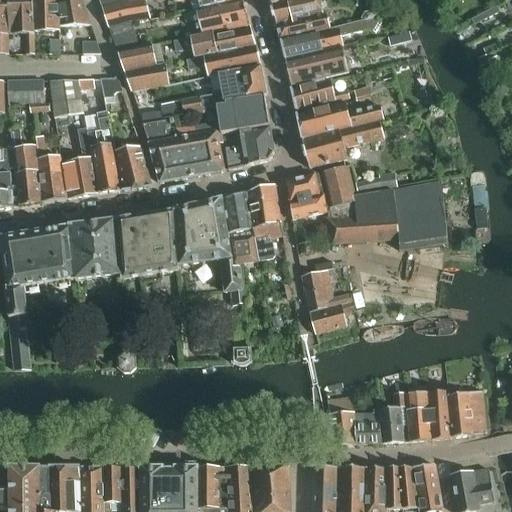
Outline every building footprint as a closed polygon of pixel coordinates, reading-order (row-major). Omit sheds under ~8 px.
[(8,0),(0,0),(0,56),(9,57),(9,36),(8,21),(9,21),(8,0)] [(9,0),(10,36),(14,36),(14,35),(26,35),(27,56),(27,57),(36,56),(35,34),(35,33),(33,0),(9,0)] [(60,0),(33,0),(35,33),(61,33),(61,28),(60,0)] [(82,0),(60,0),(61,28),(92,27),(82,0)] [(99,0),(109,27),(132,24),(152,21),(145,0),(99,0)] [(174,0),(175,4),(191,2),(194,13),(197,12),(201,11),(244,2),(242,0),(174,0)] [(301,0),(272,5),(275,20),(276,24),(324,15),(321,0),(301,0)] [(201,11),(197,12),(204,37),(216,35),(251,27),(245,6),(244,2),(201,11)] [(498,7),(472,21),(476,27),(501,13),(498,7)] [(366,14),(363,19),(364,22),(380,18),(380,16),(373,13),(366,14)] [(324,15),(276,24),(277,28),(281,43),(282,43),(321,35),(332,33),(332,32),(331,30),(327,15),(325,16),(324,15)] [(282,44),(281,44),(286,62),(324,53),(343,48),(343,49),(344,49),(344,48),(344,47),(342,38),(371,31),(376,34),(382,24),(380,18),(364,22),(331,30),(332,32),(332,33),(321,35),(282,43),(282,44)] [(132,24),(109,27),(118,54),(141,49),(132,24)] [(192,40),(175,43),(177,55),(194,52),(195,60),(219,56),(257,49),(252,32),(216,39),(216,35),(204,37),(192,39),(192,40)] [(409,34),(389,39),(391,48),(411,42),(409,34)] [(61,42),(51,42),(51,56),(61,56),(61,42)] [(98,44),(83,44),(84,56),(102,56),(98,44)] [(141,49),(118,54),(125,75),(158,67),(153,46),(141,49)] [(324,53),(286,62),(292,88),(292,87),(349,75),(350,75),(344,49),(343,49),(343,48),(324,53)] [(195,60),(188,62),(189,72),(206,69),(208,79),(219,77),(262,68),(258,49),(257,49),(219,56),(195,60)] [(490,55),(477,61),(486,79),(498,73),(490,55)] [(158,67),(125,75),(132,94),(133,94),(170,86),(167,65),(158,67)] [(182,103),(161,106),(164,120),(185,117),(204,114),(203,111),(218,108),(217,107),(267,98),(262,68),(219,77),(222,93),(213,94),(214,97),(201,99),(182,102),(182,103)] [(119,80),(101,81),(101,82),(105,100),(114,99),(114,95),(124,94),(119,80)] [(44,82),(32,83),(33,107),(46,106),(46,105),(45,105),(44,83),(44,82)] [(79,82),(51,84),(56,121),(85,116),(81,92),(79,82)] [(92,82),(79,82),(81,92),(93,90),(92,82)] [(293,92),(292,93),(296,113),(298,112),(336,102),(336,105),(351,101),(349,92),(335,96),(332,82),(293,92)] [(21,83),(9,83),(9,84),(9,107),(21,107),(21,83)] [(32,83),(21,83),(21,107),(30,107),(33,107),(32,83)] [(370,88),(355,92),(355,93),(357,103),(373,99),(370,88)] [(220,124),(196,128),(198,136),(221,132),(222,136),(240,133),(271,128),(271,124),(267,98),(217,107),(218,108),(220,123),(220,124)] [(33,107),(30,107),(31,116),(51,113),(50,105),(46,105),(46,106),(33,107)] [(299,118),(297,118),(303,143),(381,122),(384,121),(381,110),(366,114),(350,118),(347,106),(299,118)] [(101,133),(88,135),(99,197),(124,192),(116,154),(114,147),(115,147),(109,119),(108,113),(97,115),(98,121),(99,121),(101,133)] [(144,123),(164,120),(163,113),(156,113),(142,116),(144,123)] [(48,116),(40,117),(41,125),(49,124),(48,116)] [(167,136),(148,140),(149,145),(160,186),(226,174),(226,172),(220,145),(224,145),(222,136),(221,132),(198,136),(194,137),(180,139),(178,131),(175,120),(164,122),(167,136)] [(164,122),(143,126),(148,140),(167,136),(164,122)] [(381,122),(303,143),(311,171),(349,162),(346,151),(386,141),(381,124),(381,122)] [(196,128),(178,131),(180,139),(194,137),(198,136),(196,128)] [(239,152),(227,154),(230,172),(230,173),(245,169),(270,163),(275,154),(271,128),(240,133),(241,136),(237,136),(239,152)] [(21,130),(11,131),(13,150),(20,208),(32,207),(42,205),(38,161),(37,148),(26,149),(24,150),(21,130)] [(71,164),(64,165),(68,201),(77,200),(99,197),(88,135),(88,131),(78,133),(79,138),(84,161),(71,164)] [(45,138),(36,139),(37,148),(38,161),(42,205),(55,203),(68,201),(64,165),(62,158),(48,160),(45,138)] [(129,151),(116,154),(124,192),(124,195),(153,190),(141,149),(142,149),(129,151)] [(0,151),(0,211),(8,210),(20,208),(13,150),(0,151)] [(348,169),(321,175),(326,196),(330,215),(332,220),(327,220),(333,246),(399,242),(400,253),(449,247),(448,242),(447,231),(443,184),(399,191),(359,197),(356,198),(348,169)] [(379,180),(356,185),(359,197),(399,191),(396,175),(380,177),(379,180)] [(312,177),(287,183),(294,222),(330,215),(326,196),(321,197),(316,176),(312,177)] [(275,189),(248,196),(260,263),(273,260),(275,257),(273,246),(270,244),(270,242),(284,238),(282,224),(276,189),(275,189)] [(247,196),(225,201),(225,202),(235,265),(259,263),(260,263),(248,196),(247,196)] [(185,211),(176,213),(179,269),(196,266),(222,263),(226,295),(231,294),(232,308),(246,306),(245,292),(242,269),(235,270),(235,265),(225,202),(209,206),(185,211)] [(121,223),(119,223),(123,278),(123,283),(133,281),(164,276),(180,273),(179,269),(176,213),(175,214),(153,218),(134,221),(134,220),(122,222),(121,222),(121,223)] [(91,227),(68,230),(69,283),(76,283),(101,280),(123,278),(119,223),(91,227)] [(37,235),(1,241),(9,289),(7,289),(7,291),(6,292),(10,320),(15,373),(32,373),(26,318),(28,317),(25,291),(45,288),(59,285),(69,283),(68,230),(60,231),(47,233),(47,234),(37,235)] [(311,243),(300,246),(302,256),(313,254),(311,243)] [(332,264),(316,267),(317,274),(334,270),(332,264)] [(329,272),(303,278),(310,315),(354,304),(353,303),(351,296),(335,301),(333,291),(329,272)] [(354,304),(310,315),(310,316),(316,337),(348,328),(345,318),(356,314),(354,304)] [(234,364),(233,364),(233,365),(235,365),(239,368),(246,368),(250,365),(252,365),(252,364),(251,364),(251,349),(233,350),(234,364)] [(124,353),(118,360),(119,371),(120,371),(124,375),(131,375),(135,371),(137,370),(137,360),(128,353),(124,353)] [(449,393),(406,396),(410,444),(426,443),(433,442),(451,440),(453,440),(449,398),(449,393)] [(483,393),(449,398),(453,440),(456,440),(487,435),(483,393)] [(395,411),(382,411),(386,446),(396,446),(410,444),(406,396),(406,395),(394,396),(395,411)] [(353,399),(329,403),(330,414),(334,446),(358,446),(355,416),(353,399)] [(375,416),(355,416),(358,446),(386,446),(382,411),(375,412),(375,416)] [(444,511),(436,467),(414,470),(420,510),(419,511),(444,511)] [(41,469),(10,469),(10,511),(49,511),(50,470),(41,470),(41,469)] [(61,470),(50,469),(50,470),(49,511),(81,511),(81,470),(71,470),(61,470)] [(167,511),(167,469),(143,470),(143,511),(167,511)] [(199,511),(199,469),(167,469),(167,511),(199,511)] [(201,469),(199,469),(199,511),(230,511),(231,469),(201,469)] [(255,511),(252,469),(231,469),(230,511),(255,511)] [(254,469),(252,469),(255,511),(292,511),(291,470),(254,470),(254,469)] [(313,469),(311,511),(337,511),(339,470),(313,469)] [(82,470),(81,470),(81,511),(104,511),(105,511),(105,470),(82,470)] [(123,470),(105,470),(105,511),(114,511),(114,505),(124,505),(123,470)] [(140,470),(123,470),(124,505),(123,511),(143,511),(143,470),(140,470)] [(341,470),(339,511),(365,511),(366,470),(341,470)] [(367,470),(366,470),(365,511),(388,511),(387,471),(367,470)] [(400,470),(387,471),(388,511),(392,511),(404,511),(400,470)] [(413,470),(400,470),(404,511),(420,510),(414,470),(413,470)] [(474,474),(451,477),(456,511),(481,511),(480,507),(495,505),(489,471),(474,474)]
